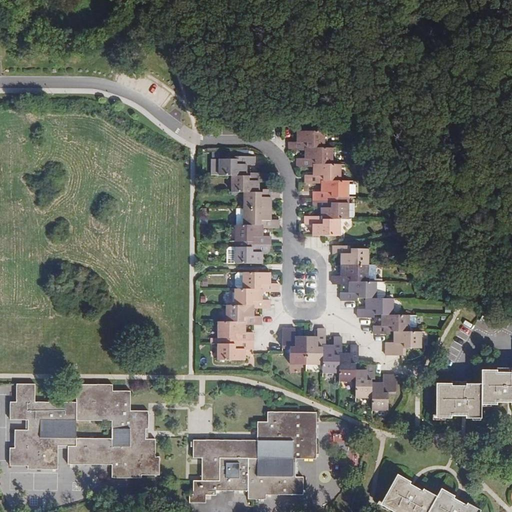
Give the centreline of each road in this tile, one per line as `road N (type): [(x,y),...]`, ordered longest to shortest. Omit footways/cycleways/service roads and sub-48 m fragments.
road 1 (unclassified): [(355,335),(340,317),(287,312),(291,181),(266,143),(190,136),(113,86),(0,84)]
road 2 (track): [(351,0),(451,128),(475,174),(511,198)]
